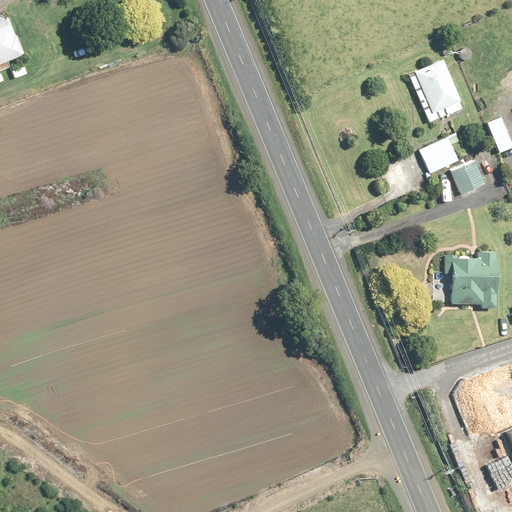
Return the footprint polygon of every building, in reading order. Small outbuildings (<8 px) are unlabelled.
[(0,60),(23,52),(6,11),(0,13),(0,60)] [(409,72),(404,74),(423,121),(458,106),(436,55),(408,67),(409,72)] [(495,115),(481,120),(492,150),(506,145),(495,115)] [(445,135),(413,149),(423,172),(455,158),(445,135)] [(472,158),(444,170),(454,194),(482,182),(472,158)] [(491,307),(491,249),(475,248),(475,253),(455,253),(440,253),(440,273),(444,273),(444,302),(474,303),(474,307),(491,307)] [(511,426),(500,431),(511,462),(511,426)]
